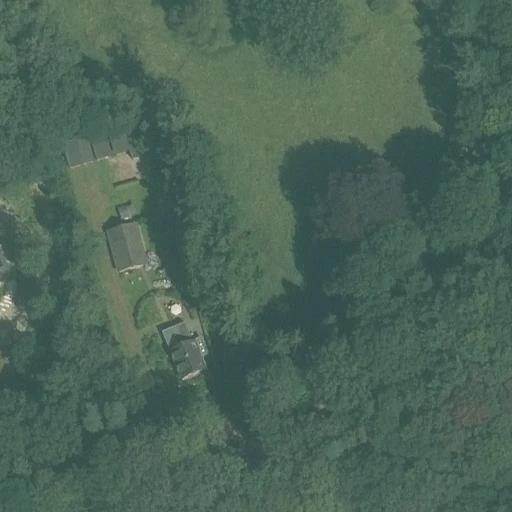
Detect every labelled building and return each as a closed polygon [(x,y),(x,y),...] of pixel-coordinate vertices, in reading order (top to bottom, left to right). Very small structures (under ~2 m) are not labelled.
[(511,46),(511,43),(498,46),(501,60),(511,56),(511,46)] [(140,154),(86,174),(95,198),(150,177),(155,190),(167,185),(159,163),(146,168),(140,154)] [(501,166),(490,170),(491,173),(504,219),(511,216),(511,168),(511,164),(501,166)] [(110,246),(119,275),(133,270),(149,266),(137,225),(107,234),(111,246),(110,246)] [(436,248),(443,267),(468,257),(462,238),(436,248)] [(0,283),(5,280),(2,275),(10,271),(0,251),(0,283)] [(163,334),(182,381),(206,371),(201,358),(208,355),(202,340),(193,344),(185,325),(163,334)]
